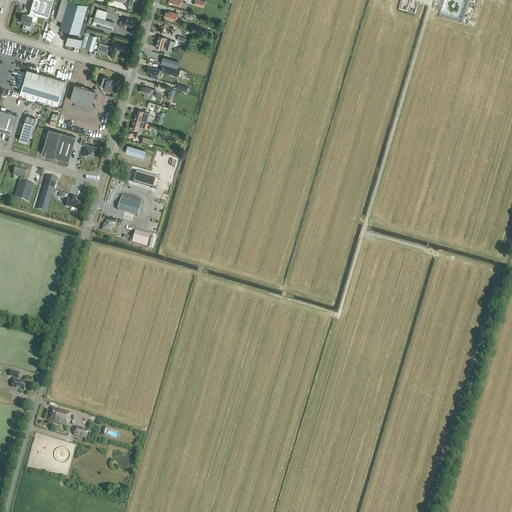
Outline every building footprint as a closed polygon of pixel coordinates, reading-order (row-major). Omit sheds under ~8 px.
[(23,23),(25,23),(23,28),(30,30),(31,25),(30,25),(31,20),(36,22),(38,14),(49,17),(53,0),(32,0),(30,12),(31,12),(30,16),(22,14),(20,22),(23,23)] [(79,33),(87,5),(70,0),(61,0),(56,19),(62,21),(60,28),(79,33)] [(438,17),(463,22),(465,16),(446,12),(446,11),(452,9),(449,8),(447,9),(443,8),(443,7),(442,6),(443,4),(442,1),(444,0),(440,0),(438,8),(442,9),(444,15),(439,14),(438,17)] [(105,19),(107,11),(97,8),(94,17),(89,16),(87,23),(92,24),(112,30),(115,22),(105,19)] [(179,14),(170,11),(169,13),(166,12),(164,16),(169,18),(168,20),(176,22),(179,14)] [(132,27),(134,20),(125,17),(124,22),(120,21),(119,26),(124,27),(125,25),(132,27)] [(93,50),(97,36),(89,34),(85,48),(93,50)] [(68,35),(66,42),(80,47),(83,40),(68,35)] [(124,46),(125,44),(112,41),(111,46),(100,43),(97,51),(100,53),(109,53),(108,54),(110,55),(110,56),(112,57),(113,56),(115,56),(117,49),(123,51),(123,50),(124,50),(125,49),(126,47),(125,46),(124,46)] [(163,45),(163,43),(157,41),(155,47),(159,48),(159,49),(161,49),(164,49),(165,46),(163,45)] [(163,57),(161,63),(177,68),(179,61),(163,57)] [(178,76),(180,70),(162,65),(160,71),(178,76)] [(154,69),(148,67),(146,73),(149,74),(149,76),(157,79),(160,70),(154,68),(154,69)] [(58,105),(65,81),(27,69),(19,94),(58,105)] [(112,92),(114,86),(112,85),(112,84),(110,83),(111,80),(107,78),(107,77),(103,76),(101,84),(104,85),(103,88),(108,90),(108,91),(112,92)] [(188,91),(190,86),(180,82),(178,88),(188,91)] [(92,90),(74,85),(70,100),(91,106),(94,94),(99,92),(96,88),(92,90)] [(142,87),(140,92),(145,94),(144,97),(152,99),(155,89),(152,89),(147,87),(146,88),(142,87)] [(173,99),(175,90),(169,88),(166,97),(173,99)] [(0,130),(11,134),(17,115),(2,110),(0,109),(0,130)] [(136,113),(134,119),(145,123),(146,123),(146,122),(149,113),(146,113),(143,112),(143,111),(138,110),(137,114),(136,113)] [(161,123),(164,116),(158,114),(156,122),(161,123)] [(134,119),(132,124),(134,125),(133,129),(138,130),(138,131),(141,132),(143,127),(147,128),(147,125),(150,126),(151,124),(146,123),(145,123),(134,119)] [(28,143),(34,123),(24,121),(19,140),(28,143)] [(55,157),(62,133),(49,129),(41,153),(55,157)] [(62,133),(55,157),(69,161),(76,137),(62,133)] [(154,140),(147,138),(146,139),(143,138),(141,143),(152,146),(154,140)] [(93,157),(96,148),(86,145),(83,155),(84,155),(84,156),(87,157),(87,156),(93,157)] [(143,158),(145,151),(127,146),(125,152),(143,158)] [(25,179),(27,170),(16,166),(13,175),(18,176),(18,177),(21,177),(20,180),(14,199),(28,204),(34,185),(23,181),(24,178),(25,179)] [(157,177),(138,172),(135,182),(154,188),(157,177)] [(47,212),(57,179),(47,176),(37,210),(47,212)] [(76,201),(77,197),(71,195),(70,200),(68,199),(66,207),(77,210),(79,202),(76,201)] [(122,196),(121,196),(121,198),(121,201),(120,201),(118,210),(138,216),(140,207),(141,204),(143,203),(142,202),(141,201),(139,199),(138,199),(137,197),(136,197),(134,196),(132,196),(131,195),(129,195),(128,195),(127,195),(125,195),(124,195),(122,196)] [(115,225),(113,224),(113,223),(106,221),(105,224),(103,224),(102,231),(112,234),(113,228),(114,228),(115,225)] [(135,244),(156,249),(159,237),(138,232),(135,244)] [(18,379),(19,374),(11,371),(9,376),(14,378),(13,380),(14,380),(12,388),(18,390),(19,389),(24,390),(26,384),(17,381),(17,379),(18,379)] [(67,427),(71,414),(52,408),(48,421),(67,427)] [(86,439),(88,431),(76,427),(74,436),(86,439)]
